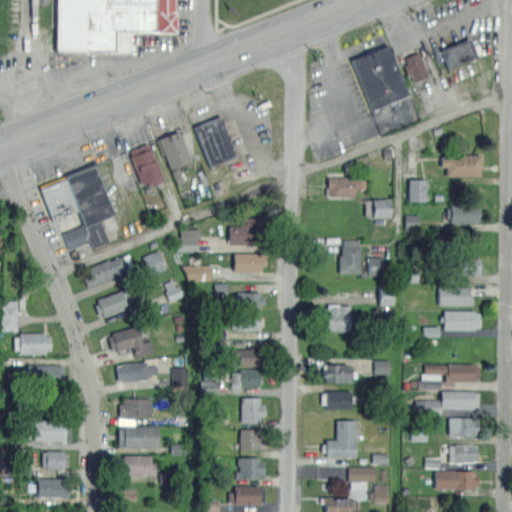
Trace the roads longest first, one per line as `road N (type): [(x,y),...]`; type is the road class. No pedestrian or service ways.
road 1 (residential): [(508,0),(503,511)]
road 2 (residential): [(295,28),(288,511)]
road 3 (primary): [(0,148),(366,0)]
road 4 (residential): [(0,152),(84,362),(95,436),(93,511)]
